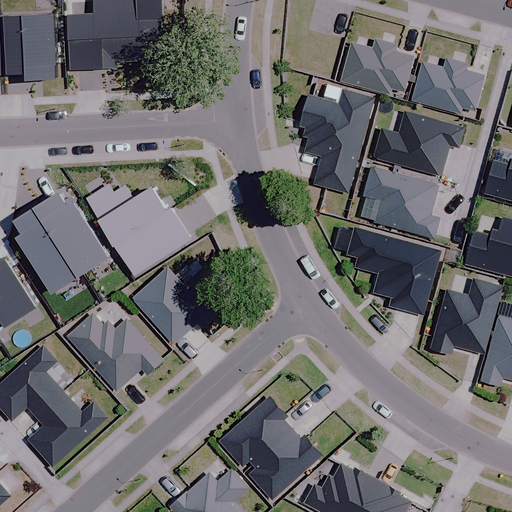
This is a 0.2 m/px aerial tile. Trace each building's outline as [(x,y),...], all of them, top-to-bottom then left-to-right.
[(175,56),(172,0),(101,0),(102,9),(77,10),(78,36),(75,36),(76,67),(123,65),(123,59),(175,56)] [(38,10),(8,11),(10,68),(41,67),(42,72),(70,71),(67,9),(38,10)] [(0,68),(10,68),(8,11),(0,11),(0,68)] [(351,44),(340,81),(389,94),(390,89),(402,92),(412,57),(394,52),(395,45),(374,39),(372,50),(351,44)] [(421,63),(410,100),(459,113),(460,107),(473,110),(482,76),(465,71),(467,65),(445,59),(442,69),(421,63)] [(337,104),(307,96),(300,121),(312,124),(309,134),(314,135),(310,149),(327,153),(319,185),(347,193),(373,100),(341,91),(337,104)] [(381,131),(373,157),(439,176),(448,146),(457,148),(462,129),(404,113),(398,135),(381,131)] [(492,161),(483,194),(511,201),(511,160),(510,160),(509,166),(492,161)] [(437,187),(370,168),(362,196),(379,201),(373,222),(432,239),(438,219),(428,217),(437,187)] [(115,181),(92,195),(105,216),(110,213),(128,241),(126,242),(143,269),(198,235),(165,181),(141,196),(132,183),(121,190),(115,181)] [(71,185),(48,200),(92,270),(122,252),(86,195),(80,198),(71,185)] [(92,270),(48,200),(26,214),(34,227),(28,232),(63,288),(92,270)] [(511,220),(501,218),(497,233),(490,231),(489,235),(472,231),(464,265),(511,277),(511,220)] [(439,253),(352,229),(345,254),(357,257),(354,267),(378,274),(372,293),(391,298),(389,306),(422,315),(439,253)] [(0,327),(2,330),(48,302),(17,252),(0,262),(0,327)] [(172,265),(139,294),(180,341),(204,320),(208,325),(237,300),(208,267),(189,284),(172,265)] [(481,354),(500,287),(472,279),(467,297),(446,291),(430,349),(449,355),(452,346),(481,354)] [(98,311),(73,334),(121,388),(146,366),(152,372),(169,358),(132,317),(121,327),(114,318),(109,323),(98,311)] [(511,380),(511,320),(498,316),(479,381),(498,386),(501,378),(511,380)] [(62,358),(48,343),(0,384),(0,398),(17,417),(32,404),(41,413),(68,389),(50,369),(62,358)] [(87,410),(68,389),(41,413),(49,423),(34,437),(58,464),(114,415),(99,399),(87,410)] [(256,460),(297,425),(290,416),(293,413),(276,394),(225,438),(247,463),(254,457),(256,460)] [(297,425),(256,460),(260,465),(254,471),(276,496),(327,452),(310,432),(306,436),(297,425)] [(332,511),(363,511),(383,475),(362,464),(360,468),(347,461),(340,475),(336,472),(329,485),(321,481),(310,500),(332,511)] [(254,485),(237,466),(222,479),(216,471),(177,504),(183,511),(251,511),(240,498),(254,485)] [(0,475),(0,506),(15,493),(0,475)] [(407,488),(383,475),(363,511),(409,511),(416,500),(404,493),(407,488)]
